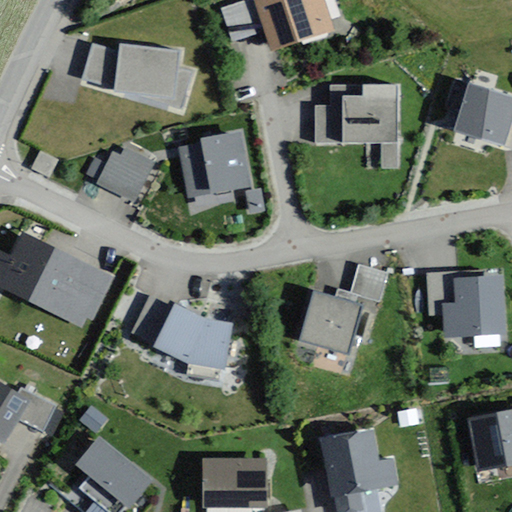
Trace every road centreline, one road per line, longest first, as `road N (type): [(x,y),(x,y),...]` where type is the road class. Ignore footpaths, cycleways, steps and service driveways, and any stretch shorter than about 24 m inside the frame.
road 1 (residential): [(0,176),(159,254),(216,264),(511,214)]
road 2 (residential): [(0,121),(54,0)]
